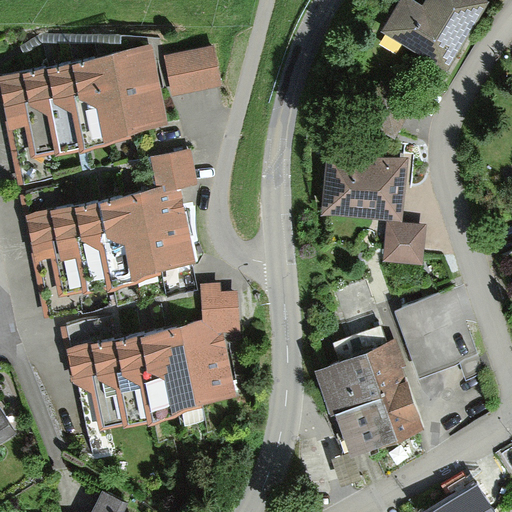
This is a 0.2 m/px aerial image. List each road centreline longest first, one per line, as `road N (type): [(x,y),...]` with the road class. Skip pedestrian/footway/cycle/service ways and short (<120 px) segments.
road 1 (residential): [(511,375),(442,147),(455,99),(511,14)]
road 2 (residential): [(279,265),(235,250),(218,206),(264,0)]
road 3 (tertiary): [(279,265),(280,140),(299,60),(328,0)]
road 4 (unknown): [(0,340),(150,308),(219,266),(229,242)]
road 5 (tertiary): [(248,511),(283,418),(289,359),(279,265)]
road 6 (residential): [(347,511),(511,418)]
